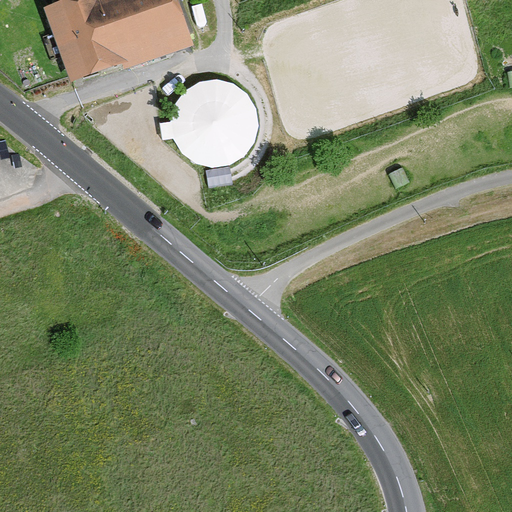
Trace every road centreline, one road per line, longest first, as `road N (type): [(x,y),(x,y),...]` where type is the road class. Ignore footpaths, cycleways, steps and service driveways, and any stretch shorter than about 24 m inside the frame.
road 1 (secondary): [(406,511),(384,450),(327,378),(129,203),(0,103)]
road 2 (track): [(249,309),(304,260),(443,196),(511,175)]
road 3 (track): [(219,50),(258,92),(266,122),(257,155),(233,174)]
